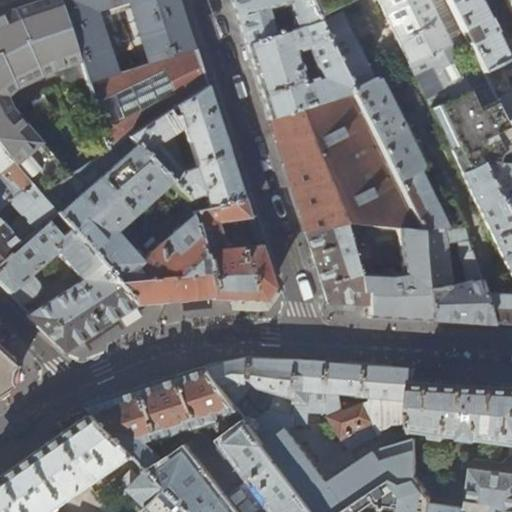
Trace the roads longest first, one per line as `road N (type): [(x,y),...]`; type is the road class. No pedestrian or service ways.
road 1 (residential): [(309,334),(201,0)]
road 2 (residential): [(309,334),(203,329),(66,385)]
road 3 (residential): [(511,347),(309,334)]
